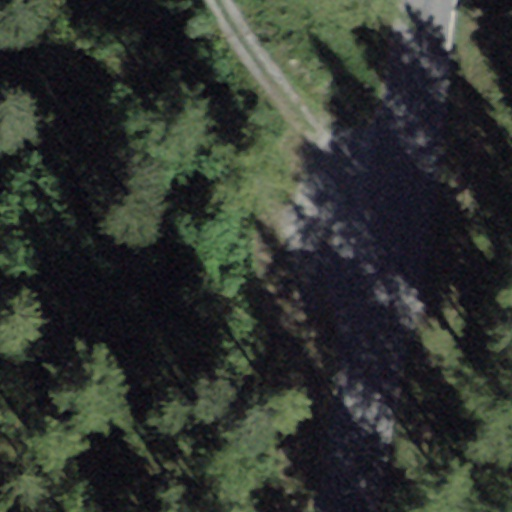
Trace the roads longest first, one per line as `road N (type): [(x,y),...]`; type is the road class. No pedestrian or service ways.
road 1 (tertiary): [(433,0),(348,511)]
road 2 (track): [(195,0),(311,137),(419,92)]
